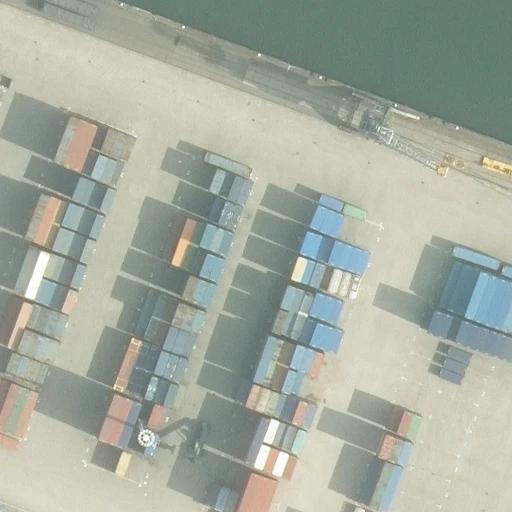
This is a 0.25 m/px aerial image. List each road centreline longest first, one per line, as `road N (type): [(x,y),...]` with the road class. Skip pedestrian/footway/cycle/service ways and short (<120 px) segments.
road 1 (unknown): [(281,147),(157,511)]
road 2 (unknown): [(281,147),(0,50)]
road 3 (unknown): [(511,226),(281,147)]
